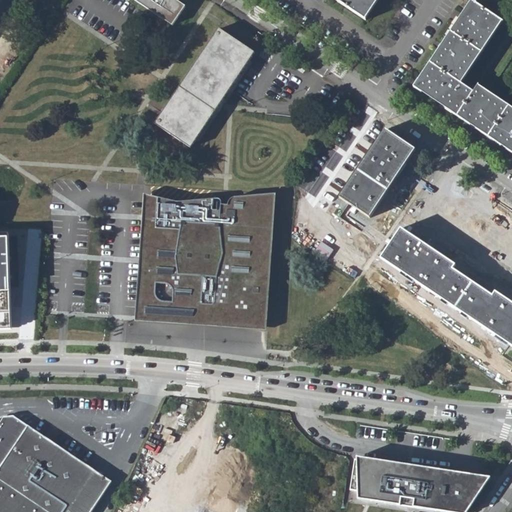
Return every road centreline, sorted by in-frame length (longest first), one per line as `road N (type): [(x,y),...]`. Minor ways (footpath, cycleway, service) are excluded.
road 1 (primary): [(511,418),(161,370),(0,365)]
road 2 (residential): [(234,0),(511,185)]
